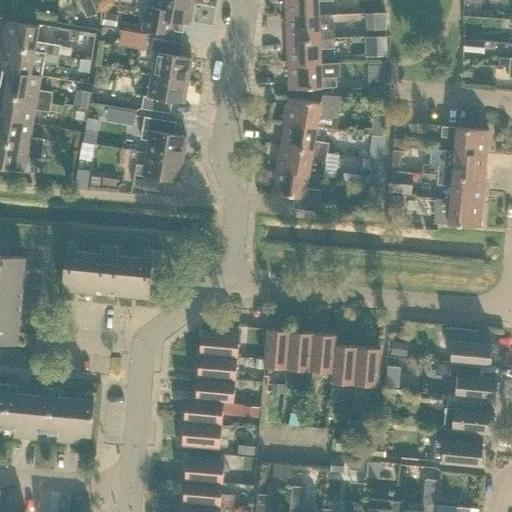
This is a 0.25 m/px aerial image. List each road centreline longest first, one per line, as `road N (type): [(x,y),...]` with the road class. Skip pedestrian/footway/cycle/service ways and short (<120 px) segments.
road 1 (residential): [(507,311),(255,292),(230,276)]
road 2 (unclassified): [(230,276),(148,346),(131,492)]
road 3 (residential): [(234,206),(0,191)]
road 4 (unclassified): [(243,0),(217,147),(234,206)]
road 5 (residential): [(0,477),(131,492)]
